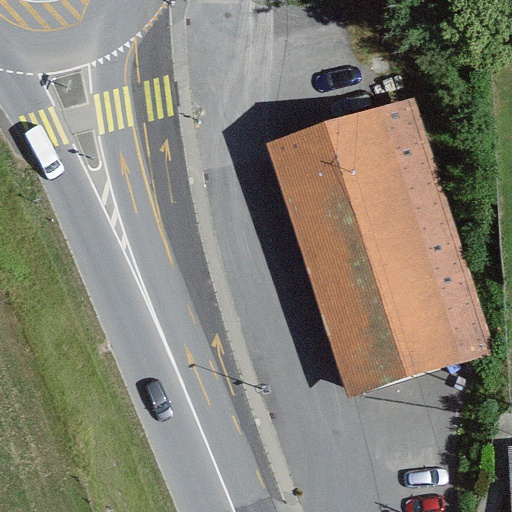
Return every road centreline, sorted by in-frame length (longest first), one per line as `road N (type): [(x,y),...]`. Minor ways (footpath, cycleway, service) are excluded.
road 1 (secondary): [(1,31),(147,303)]
road 2 (secondary): [(147,303),(115,108),(119,14)]
road 3 (secondary): [(234,511),(147,303)]
road 4 (secondary): [(1,31),(41,39),(82,33),(119,14)]
